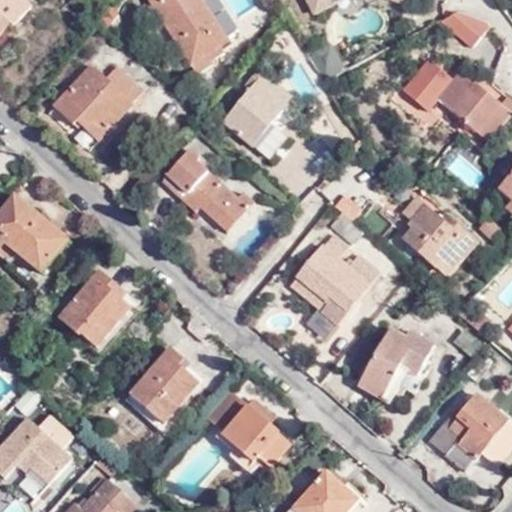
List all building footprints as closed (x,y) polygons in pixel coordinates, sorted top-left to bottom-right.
[(0,0),(0,35),(13,21),(17,25),(34,6),(27,0),(0,0)] [(89,0),(73,0),(69,5),(85,20),(97,7),(89,0)] [(206,0),(155,0),(197,70),(234,47),(206,0)] [(408,0),(327,0),(313,7),(320,20),(361,0),(380,0),(410,11),(413,2),(408,0)] [(464,5),(444,24),(468,49),(488,30),(464,5)] [(114,13),(103,27),(113,35),(123,22),(114,13)] [(118,68),(109,77),(94,64),(57,107),(76,124),(80,120),(101,139),(144,90),(118,68)] [(227,122),(257,146),(273,127),(297,98),(267,74),(227,122)] [(480,133),(481,132),(503,107),(482,87),(479,90),(461,75),(439,99),(480,133)] [(481,132),(490,140),(511,115),(511,102),(507,109),(503,107),(481,132)] [(339,111),(320,125),(334,142),(352,128),(339,111)] [(280,132),(273,127),(257,146),(264,152),(280,132)] [(241,189),(234,196),(197,163),(197,161),(196,159),(195,155),(193,154),(190,153),(187,153),(184,155),(168,175),(189,192),(184,198),(226,234),(255,201),(241,189)] [(408,157),(394,165),(402,177),(415,170),(408,157)] [(168,175),(163,181),(184,198),(189,192),(168,175)] [(511,179),(503,190),(511,197),(511,202),(507,208),(511,211),(511,179)] [(42,221),(14,199),(0,216),(0,237),(19,253),(44,272),(67,242),(57,233),(60,228),(45,217),(42,221)] [(356,245),(367,233),(345,213),(334,226),(356,245)] [(449,229),(434,216),(417,236),(420,239),(412,249),(446,280),(464,260),(475,270),(490,253),(455,222),(449,229)] [(511,240),(511,239),(499,228),(489,239),(503,252),(511,240)] [(353,249),(336,235),(302,275),(332,302),(325,311),(341,325),(384,276),(364,259),(355,270),(344,260),(353,249)] [(19,253),(0,237),(0,255),(11,264),(19,253)] [(110,280),(104,285),(97,279),(62,320),(84,339),(92,330),(106,342),(139,305),(110,280)] [(409,342),(393,334),(361,392),(390,407),(402,387),(395,383),(402,369),(418,378),(435,345),(415,333),(409,342)] [(202,384),(183,367),(188,361),(175,350),(134,397),(166,425),(202,384)] [(232,392),(207,421),(226,437),(251,409),(232,392)] [(485,459),(511,426),(511,423),(481,397),(461,422),(454,431),(449,427),(432,447),(469,478),(485,459)] [(229,435),(241,445),(257,459),(264,451),(279,463),(292,448),(278,437),(281,434),(252,409),(229,435)] [(449,427),(454,431),(461,422),(457,418),(449,427)] [(29,421),(0,451),(0,475),(5,480),(21,462),(50,487),(73,462),(29,421)] [(501,472),(511,458),(511,426),(485,459),(501,472)] [(235,453),(238,456),(251,466),(257,459),(241,445),(235,453)] [(110,479),(121,466),(106,452),(94,465),(110,479)] [(301,507),(285,493),(274,505),(282,511),(352,511),(366,498),(369,500),(374,494),(349,474),(345,480),(334,471),(301,507)] [(73,504),(65,511),(117,511),(111,506),(122,494),(106,480),(80,509),(73,504)] [(122,494),(111,506),(117,511),(138,511),(140,510),(122,494)]
